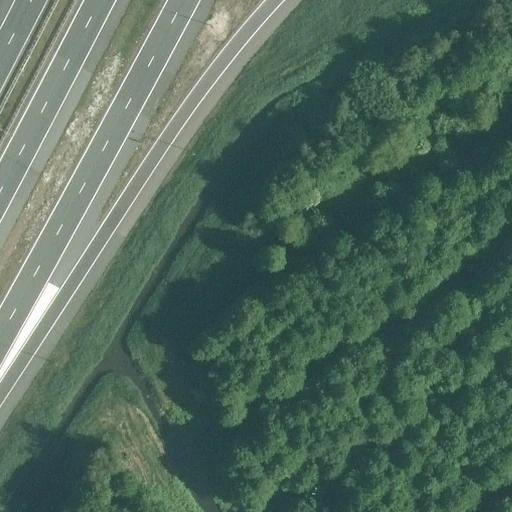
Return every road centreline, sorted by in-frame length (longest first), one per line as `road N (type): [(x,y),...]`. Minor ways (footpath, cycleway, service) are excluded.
road 1 (motorway): [(0,376),(174,128),(276,0)]
road 2 (motorway): [(0,332),(181,0)]
road 3 (motorway): [(0,194),(99,0)]
